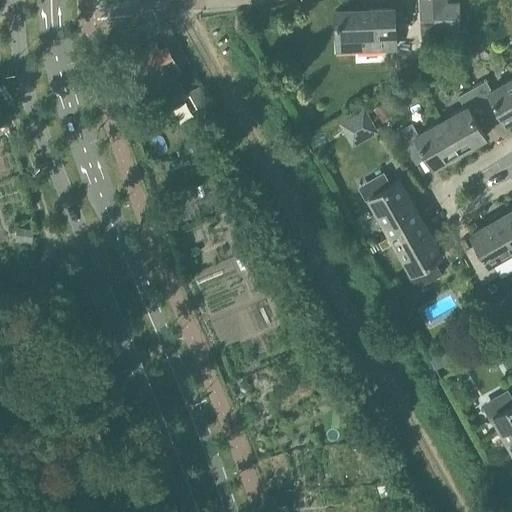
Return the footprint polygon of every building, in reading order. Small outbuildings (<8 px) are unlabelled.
[(435,20),(434,0),(418,0),(420,21),(435,20)] [(446,0),(434,0),(435,20),(447,20),(446,0)] [(335,11),(337,51),(395,48),(393,8),(335,11)] [(153,87),(161,83),(173,104),(187,96),(175,75),(180,72),(166,47),(159,51),(154,43),(134,54),(135,56),(129,60),(140,80),(147,76),(153,87)] [(486,80),(472,88),(492,121),(501,116),(506,124),(511,119),(511,78),(492,90),(486,80)] [(464,108),(443,121),(461,152),(486,137),(480,128),(492,121),(472,88),(458,97),(464,108)] [(390,111),(384,102),(374,110),(380,119),(390,111)] [(365,107),(350,116),(364,140),(379,132),(365,107)] [(443,121),(418,135),(412,123),(397,131),(416,164),(427,158),(433,168),(461,152),(443,121)] [(369,199),(389,235),(421,217),(400,180),(391,185),(383,172),(357,187),(365,201),(369,199)] [(511,209),(498,218),(511,243),(511,209)] [(442,256),(421,217),(389,235),(411,273),(407,275),(416,289),(442,274),(434,260),(442,256)] [(511,251),(511,243),(498,218),(470,234),(476,243),(464,250),(483,283),(498,274),(491,263),(511,251)] [(453,245),(447,249),(451,256),(457,253),(453,245)] [(493,305),(485,309),(490,319),(499,314),(493,305)] [(443,350),(431,357),(438,368),(450,362),(443,350)] [(493,417),(511,450),(511,397),(508,390),(481,404),(489,419),(493,417)]
